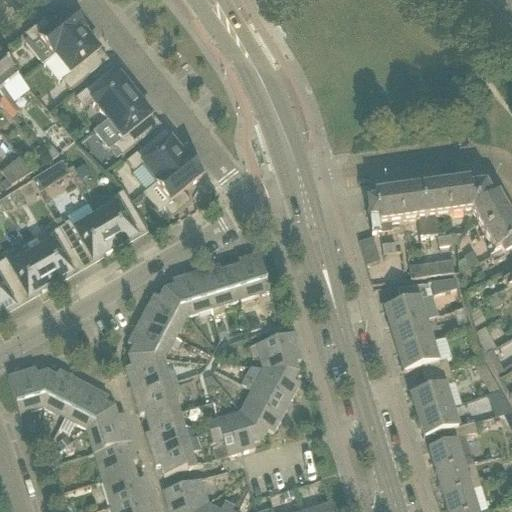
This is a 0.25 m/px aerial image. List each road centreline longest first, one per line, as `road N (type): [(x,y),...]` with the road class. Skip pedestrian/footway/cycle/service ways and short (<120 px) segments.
road 1 (tertiary): [(397,511),(302,189)]
road 2 (residential): [(0,361),(253,211)]
road 3 (residential): [(253,211),(87,0)]
road 4 (residential): [(511,175),(466,159),(302,189)]
